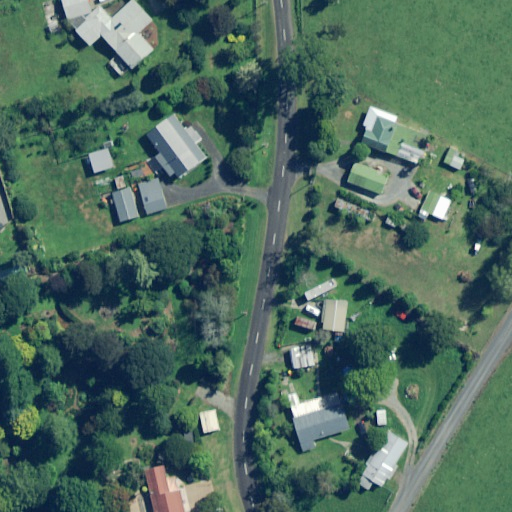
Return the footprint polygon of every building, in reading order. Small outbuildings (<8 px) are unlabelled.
[(93,11),(89,0),(63,0),(68,21),(90,46),(102,35),(133,70),(154,50),(150,45),(139,33),(152,21),(133,0),(112,20),(99,6),(93,11)] [(60,30),(54,14),(45,17),(51,33),(60,30)] [(126,73),(116,59),(110,63),(120,77),(126,73)] [(163,167),(170,177),(175,173),(179,178),(207,157),(197,144),(202,140),(190,124),(185,128),(174,114),(147,136),(168,163),(163,167)] [(365,125),(359,143),(420,165),(427,148),(430,138),(378,118),(375,129),(365,125)] [(459,151),(451,147),(444,163),(452,167),(459,151)] [(114,168),(108,149),(89,154),(95,173),(114,168)] [(388,177),(354,164),(348,182),(381,195),(388,177)] [(167,210),(158,179),(139,185),(147,215),(167,210)] [(414,214),(428,220),(430,215),(434,217),(442,195),(424,188),(414,214)] [(119,223),(138,218),(131,189),(112,194),(119,223)] [(376,214),(338,199),(335,207),(373,222),(376,214)] [(446,206),(441,218),(449,221),(454,210),(446,206)] [(325,294),(323,330),(348,332),(350,295),(325,294)] [(301,355),(300,347),(289,349),(293,370),(315,366),(313,353),(301,355)] [(349,431),(340,394),(291,407),(302,452),(317,448),(314,440),(349,431)] [(374,411),(364,411),(364,422),(374,422),(374,411)] [(408,442),(386,431),(357,485),(370,491),(374,483),(384,488),(408,442)] [(170,493),(163,467),(146,471),(152,495),(150,496),(154,511),(184,511),(179,491),(170,493)]
